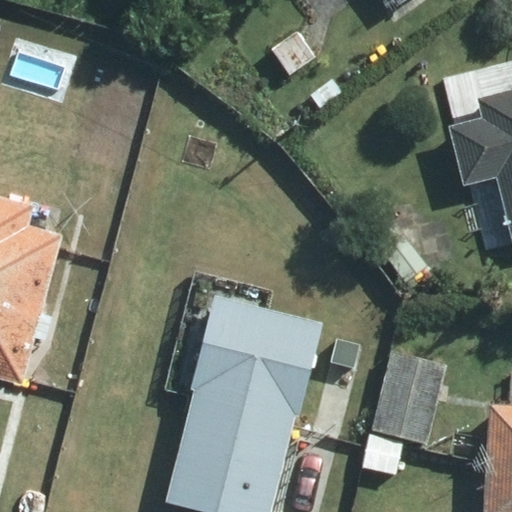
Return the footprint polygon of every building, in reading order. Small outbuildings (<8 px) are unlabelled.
[(308,56),(289,32),(265,50),(285,74),(308,56)] [(303,95),(313,109),(336,93),(325,78),(303,95)] [(489,173),(507,244),(511,243),(511,86),(468,97),(473,119),(440,128),(453,181),(489,173)] [(211,141),(183,133),(176,159),(204,166),(211,141)] [(77,142),(45,134),(38,160),(70,168),(77,142)] [(0,377),(9,380),(21,336),(33,339),(39,314),(27,311),(48,236),(15,226),(20,207),(0,201),(0,377)] [(379,209),(357,227),(398,281),(420,265),(379,209)] [(267,511),(317,318),(135,272),(107,381),(125,385),(124,391),(193,408),(171,493),(244,511),(267,511)] [(439,364),(386,352),(367,428),(420,442),(439,364)] [(511,511),(511,406),(482,405),(477,511),(511,511)] [(398,441),(364,434),(358,465),(392,472),(398,441)]
